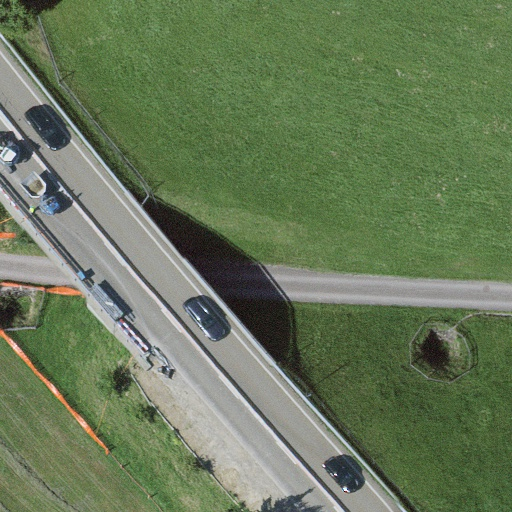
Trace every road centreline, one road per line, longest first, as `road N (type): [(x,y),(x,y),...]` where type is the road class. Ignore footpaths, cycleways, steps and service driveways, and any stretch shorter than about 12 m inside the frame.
road 1 (secondary): [(0,118),(336,511)]
road 2 (track): [(0,272),(511,307)]
